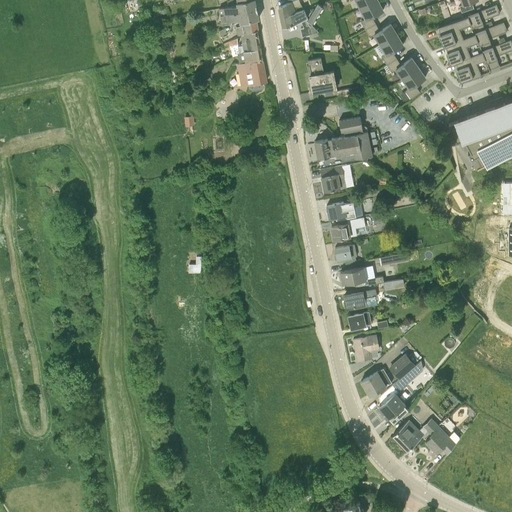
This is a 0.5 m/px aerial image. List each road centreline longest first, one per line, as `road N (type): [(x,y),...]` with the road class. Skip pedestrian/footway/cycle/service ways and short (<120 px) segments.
road 1 (tertiary): [(421,491),(378,455),(347,397),(265,0)]
road 2 (residential): [(511,73),(453,90),(392,0)]
road 3 (unclassified): [(416,500),(347,484),(290,511)]
